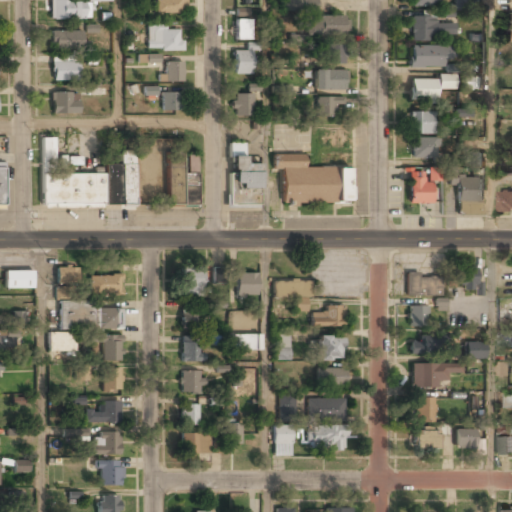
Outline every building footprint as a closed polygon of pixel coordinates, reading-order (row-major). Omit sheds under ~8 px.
[(74,1),(74,0),(49,0),(49,20),(84,20),(84,1),(74,1)] [(184,0),(154,0),(154,14),(184,14),(184,0)] [(282,0),(282,10),(315,10),(315,0),(282,0)] [(250,9),(233,9),(234,41),(251,41),(250,9)] [(305,36),(345,36),(345,18),(305,18),(305,36)] [(410,38),(452,38),(452,20),(410,20),(410,38)] [(145,28),(145,51),(181,51),(181,28),(145,28)] [(82,50),(82,32),(49,32),(49,50),(82,50)] [(313,44),(313,64),(342,64),(342,44),(313,44)] [(409,48),(409,67),(444,67),(444,48),(409,48)] [(252,75),(252,49),(233,49),(233,75),(252,75)] [(159,54),(147,55),(148,63),(159,62),(159,54)] [(50,81),(77,81),(77,61),(50,61),(50,81)] [(181,62),(164,62),(164,74),(158,74),(158,83),(181,83),(181,62)] [(312,91),(344,91),(344,71),(312,71),(312,91)] [(438,89),(455,89),(455,74),(438,74),(438,89)] [(462,88),(479,88),(480,75),(462,75),(462,88)] [(408,101),(436,101),(436,80),(408,80),(408,101)] [(290,86),(273,85),(272,94),(290,95),(290,86)] [(156,87),(143,86),(142,95),(156,96),(156,87)] [(50,115),(77,115),(77,93),(50,93),(50,115)] [(178,111),(178,93),(160,93),(160,111),(178,111)] [(231,117),(251,116),(251,94),(231,95),(231,117)] [(315,98),(315,119),(335,119),(335,111),(342,111),(342,98),(315,98)] [(409,134),(432,134),(432,113),(409,113),(409,134)] [(343,149),(343,131),(316,131),(316,149),(343,149)] [(103,174),(53,174),(53,138),(39,138),(40,207),(134,206),(134,152),(103,152),(103,174)] [(409,160),(436,160),(436,139),(409,139),(409,160)] [(226,206),(258,207),(259,164),(244,163),(244,144),(227,144),(226,206)] [(467,166),(482,166),(482,151),(466,152),(467,166)] [(272,156),(272,171),(280,171),(281,205),(349,204),(348,167),(345,167),(344,153),(320,154),(320,168),(303,168),(303,155),(272,156)] [(197,155),(184,155),(184,156),(165,155),(165,206),(197,206),(197,155)] [(440,182),(441,168),(428,167),(427,181),(440,182)] [(433,171),(406,171),(406,204),(433,204),(433,171)] [(481,216),(481,177),(450,177),(450,186),(456,186),(456,216),(481,216)] [(511,192),(498,192),(498,212),(511,212),(511,192)] [(211,267),(211,283),(225,284),(226,267),(211,267)] [(76,268),(55,268),(55,286),(76,286),(76,268)] [(202,268),(181,268),(181,298),(202,298),(202,268)] [(458,268),(458,291),(475,291),(475,268),(458,268)] [(32,272),(3,272),(3,289),(32,289),(32,272)] [(256,273),(234,273),(235,297),(257,297),(256,273)] [(120,275),(87,275),(87,294),(120,294),(120,275)] [(405,275),(405,297),(439,297),(439,275),(405,275)] [(310,299),(310,281),(271,281),(271,299),(310,299)] [(445,299),(434,298),(434,311),(444,311),(445,299)] [(57,329),(120,329),(120,305),(57,305),(57,329)] [(343,307),(323,307),(323,313),(309,313),(309,328),(343,328),(343,307)] [(406,307),(406,328),(426,328),(426,307),(406,307)] [(180,331),(200,331),(200,309),(180,309),(180,331)] [(24,312),(11,311),(11,324),(23,324),(24,312)] [(0,347),(17,348),(17,331),(0,330),(0,336),(0,335),(0,347)] [(511,330),(500,331),(500,347),(511,346),(511,330)] [(287,332),(276,332),(277,360),(288,359),(287,332)] [(46,333),(46,352),(72,352),(72,333),(46,333)] [(258,351),(258,335),(231,335),(231,351),(258,351)] [(120,336),(98,336),(98,362),(120,362),(120,336)] [(444,337),(408,337),(408,355),(444,355),(444,337)] [(340,338),(312,338),(312,361),(340,361),(340,338)] [(180,363),(200,363),(200,341),(180,341),(180,363)] [(483,359),(483,343),(464,343),(464,359),(483,359)] [(508,361),(497,361),(497,375),(508,375),(508,361)] [(87,364),(72,365),(73,381),(87,381),(87,364)] [(409,364),(409,387),(446,387),(446,373),(460,373),(460,364),(409,364)] [(119,369),(100,369),(100,392),(119,392),(119,369)] [(313,369),(313,386),(344,386),(344,369),(313,369)] [(178,372),(178,395),(198,395),(198,372),(178,372)] [(277,421),(294,420),(293,392),(276,392),(277,421)] [(12,406),(24,406),(24,397),(11,397),(12,406)] [(413,398),(413,422),(432,422),(432,398),(413,398)] [(343,400),(305,400),(305,419),(343,419),(343,400)] [(82,411),(82,424),(118,424),(118,401),(100,401),(100,411),(82,411)] [(197,406),(179,406),(179,426),(197,426),(197,406)] [(238,425),(224,425),(224,445),(238,445),(238,425)] [(290,426),(271,427),(271,456),(291,456),(290,426)] [(343,426),(307,426),(307,450),(343,450),(343,426)] [(87,429),(61,428),(61,440),(87,441),(87,429)] [(439,429),(413,429),(413,450),(439,450),(439,429)] [(454,429),(454,450),(474,450),(474,429),(454,429)] [(84,446),(84,455),(118,455),(118,434),(91,434),(91,446),(84,446)] [(180,434),(180,455),(208,455),(208,434),(180,434)] [(496,455),(507,455),(507,437),(496,437),(496,455)] [(13,473),(28,473),(28,460),(13,460),(13,473)] [(120,461),(97,461),(97,487),(120,487),(120,461)] [(97,511),(118,511),(118,495),(97,495),(97,511)]
